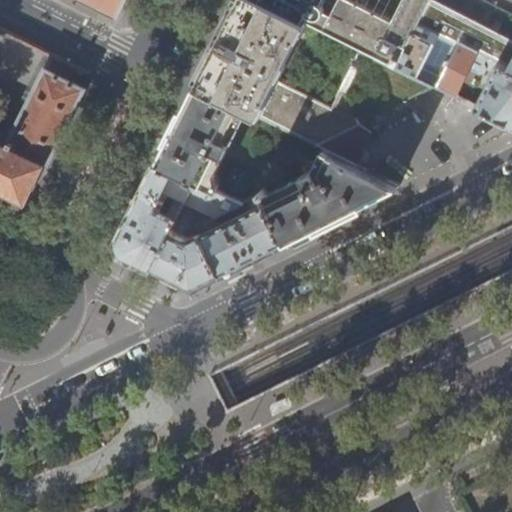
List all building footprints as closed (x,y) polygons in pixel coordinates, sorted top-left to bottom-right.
[(81,0),(118,18),(126,0),(81,0)] [(279,79),(308,21),(264,0),(239,0),(230,20),(204,70),(197,85),(248,110),(317,145),(361,123),(374,116),(436,85),(399,67),(362,48),(334,105),(279,79)] [(264,0),(308,21),(362,48),(399,67),(419,25),(431,0),(404,0),(394,21),(366,8),(350,0),(264,0)] [(511,38),(434,0),(431,0),(419,25),(461,46),(463,43),(511,67),(511,38)] [(461,46),(419,25),(399,67),(436,85),(447,90),(456,95),(473,62),(485,68),(490,67),(491,65),(498,68),(479,106),(511,122),(511,67),(463,43),(461,46)] [(10,144),(0,139),(0,190),(26,204),(47,162),(54,149),(84,88),(48,70),(10,144)] [(218,171),(248,110),(197,85),(176,127),(159,161),(197,179),(218,189),(220,184),(218,171)] [(361,123),(317,145),(325,149),(354,163),(372,128),(361,123)] [(261,189),(262,190),(287,242),(321,225),(361,205),(365,203),(400,186),(377,175),(354,163),(325,149),(316,169),(314,168),(303,174),(304,175),(269,192),(266,186),(261,189)] [(159,161),(151,178),(128,224),(119,241),(123,251),(138,259),(154,267),(178,216),(186,200),(197,179),(159,161)] [(241,201),(218,189),(197,179),(186,200),(216,214),(241,201)] [(220,224),(216,214),(196,224),(200,232),(220,275),(258,256),(287,242),(262,190),(258,192),(245,199),(248,205),(233,212),(235,217),(220,224)] [(184,220),(178,216),(154,267),(172,276),(195,288),(199,286),(207,282),(220,275),(200,232),(189,237),(184,234),(186,229),(182,224),(184,220)]
